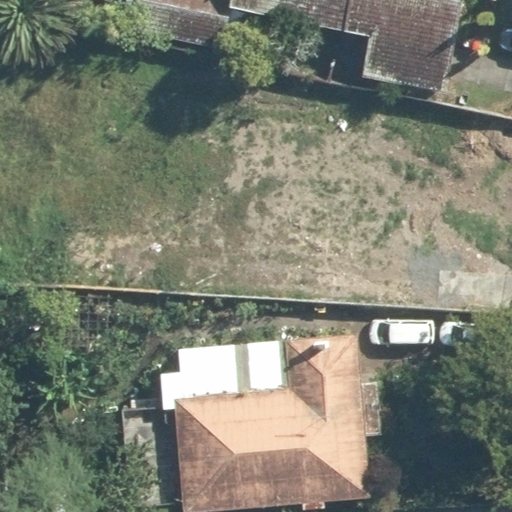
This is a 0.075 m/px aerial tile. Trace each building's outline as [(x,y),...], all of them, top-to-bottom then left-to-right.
[(114,0),(83,0),(110,10),(114,0)] [(239,0),(132,0),(128,20),(231,41),(239,0)] [(243,0),(242,9),(376,33),(369,73),(460,89),(475,0),(243,0)] [(246,100),(247,82),(170,78),(169,86),(134,84),(130,181),(163,182),(162,194),(181,195),(178,263),(364,271),(364,265),(441,268),(443,222),(364,218),(366,174),(360,174),(363,113),(339,112),(339,105),(246,100)] [(168,237),(23,231),(21,286),(165,292),(168,237)] [(185,343),(186,366),(167,366),(167,404),(186,404),(186,498),(377,498),(376,433),(388,433),(388,378),(367,379),(367,342),(185,343)]
